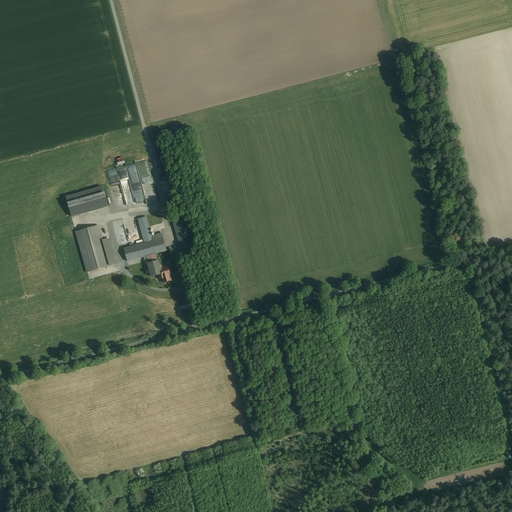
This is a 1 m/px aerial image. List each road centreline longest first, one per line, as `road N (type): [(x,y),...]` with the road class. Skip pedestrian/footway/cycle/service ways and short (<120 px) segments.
road 1 (unclassified): [(511,246),(0,375)]
road 2 (track): [(163,204),(109,0)]
